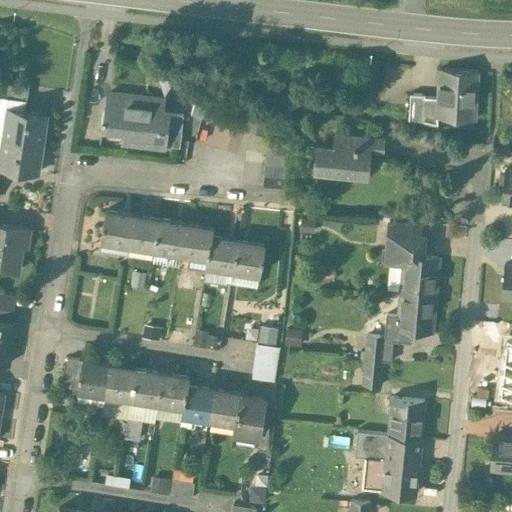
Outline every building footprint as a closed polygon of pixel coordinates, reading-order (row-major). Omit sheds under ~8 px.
[(478,70),(440,67),(438,96),(437,115),(438,115),(475,118),(478,70)] [(30,86),(0,80),(0,94),(27,99),(30,86)] [(438,96),(425,96),(425,93),(410,92),(409,117),(438,123),(438,115),(437,115),(438,96)] [(208,96),(197,93),(191,114),(202,117),(208,96)] [(165,99),(108,94),(106,110),(104,110),(103,118),(124,120),(123,139),(180,145),(183,114),(163,112),(165,99)] [(219,99),(208,96),(202,117),(213,120),(219,99)] [(230,103),(219,99),(213,120),(224,124),(230,104),(230,103)] [(240,107),(230,104),(224,124),(234,127),(240,107)] [(47,112),(9,107),(5,135),(43,141),(47,112)] [(250,110),(240,107),(234,127),(244,130),(250,110)] [(250,110),(244,130),(254,133),(260,113),(250,110)] [(271,116),(260,113),(254,133),(265,136),(271,116)] [(333,146),(316,145),(313,170),(332,172),(332,166),(368,170),(370,152),(382,153),(383,139),(335,134),(333,146)] [(43,141),(5,135),(2,153),(0,166),(38,172),(43,141)] [(287,145),(267,143),(266,153),(286,155),(287,145)] [(286,155),(266,153),(265,163),(285,165),(286,155)] [(285,165),(265,163),(264,174),(284,176),(285,165)] [(511,168),(507,168),(503,199),(511,200),(511,168)] [(284,176),(264,174),(263,185),(283,187),(284,176)] [(134,212),(107,208),(106,208),(101,239),(102,239),(103,238),(129,242),(134,212)] [(159,217),(134,212),(129,242),(154,246),(159,217)] [(187,221),(159,217),(154,246),(182,250),(187,221)] [(420,222),(390,219),(386,253),(405,255),(402,290),(434,294),(438,256),(422,255),(424,236),(419,236),(420,222)] [(212,225),(187,221),(182,250),(207,254),(211,233),(212,225)] [(0,222),(0,267),(17,271),(21,245),(27,246),(30,228),(0,222)] [(237,237),(211,233),(207,254),(206,263),(232,267),(237,237)] [(263,242),(237,237),(232,267),(258,272),(257,273),(259,273),(261,259),(262,259),(263,256),(262,255),(264,241),(263,241),(263,242)] [(511,263),(505,263),(502,298),(511,298),(511,263)] [(434,294),(402,290),(399,315),(398,327),(413,328),(431,330),(434,294)] [(399,315),(387,314),(384,337),(386,337),(384,360),(392,361),(393,341),(411,342),(413,328),(398,327),(399,315)] [(15,322),(0,319),(0,361),(8,363),(15,322)] [(259,340),(278,340),(278,323),(260,323),(259,340)] [(209,343),(211,329),(196,327),(194,341),(209,343)] [(248,349),(250,338),(223,334),(221,346),(248,349)] [(384,337),(368,335),(365,359),(384,360),(386,337),(384,337)] [(279,345),(257,341),(251,376),(273,379),(279,345)] [(511,350),(503,350),(500,383),(511,383),(511,350)] [(82,359),(69,357),(64,386),(78,388),(82,359)] [(109,363),(84,359),(84,358),(82,358),(82,359),(78,388),(78,389),(79,389),(79,388),(105,392),(109,363)] [(384,360),(365,359),(363,383),(381,385),(384,360)] [(135,367),(109,363),(105,392),(131,396),(135,367)] [(161,371),(135,367),(131,396),(156,400),(161,371)] [(187,375),(161,371),(156,400),(182,404),(185,383),(187,375)] [(213,387),(185,383),(182,404),(181,412),(208,416),(213,387)] [(238,391),(213,387),(208,416),(233,420),(233,421),(234,421),(235,421),(237,408),(238,408),(239,404),(238,403),(240,391),(240,390),(239,390),(238,391)] [(265,395),(240,391),(238,403),(239,404),(238,408),(237,408),(235,421),(234,421),(232,430),(258,435),(265,395)] [(425,399),(392,396),(388,432),(421,436),(425,399)] [(140,416),(128,414),(125,437),(137,438),(140,416)] [(421,436),(388,432),(385,459),(384,468),(418,472),(421,436)] [(511,435),(496,433),(491,468),(511,470),(511,435)] [(418,472),(384,468),(385,459),(367,457),(364,488),(415,493),(418,472)] [(194,481),(171,478),(169,494),(191,497),(194,481)] [(369,511),(371,501),(352,499),(351,511),(369,511)] [(256,511),(257,506),(233,503),(231,511),(256,511)]
